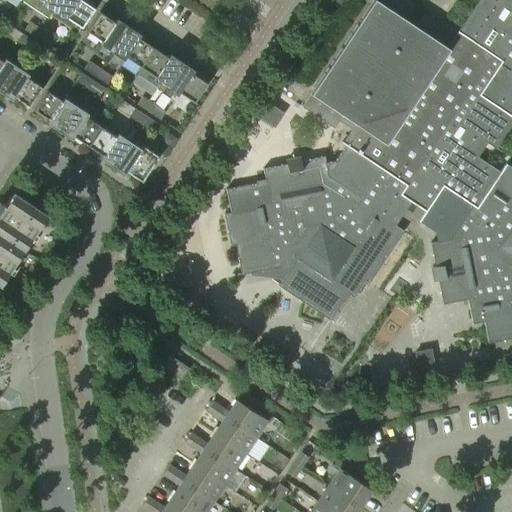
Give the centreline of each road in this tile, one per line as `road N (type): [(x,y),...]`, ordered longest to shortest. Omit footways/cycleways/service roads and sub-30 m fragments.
road 1 (residential): [(65,511),(38,350),(50,293),(91,236),(92,206),(62,168),(0,127)]
road 2 (residential): [(511,429),(397,450),(466,510),(511,501)]
road 3 (residential): [(227,77),(114,0)]
road 4 (residential): [(120,511),(193,402)]
